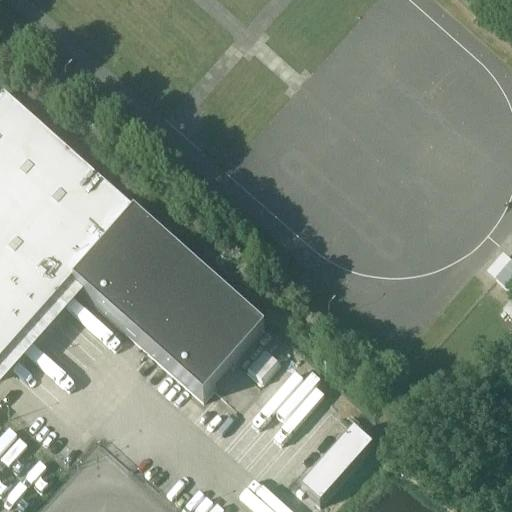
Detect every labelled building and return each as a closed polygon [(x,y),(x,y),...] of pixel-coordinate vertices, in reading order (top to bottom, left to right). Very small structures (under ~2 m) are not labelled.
[(4,106),(0,110),(0,371),(72,290),(203,406),(264,338),(4,106)] [(511,296),(511,263),(496,281),(511,296)] [(298,427),(314,442),(342,413),(326,398),(298,427)] [(0,463),(0,484),(32,510),(63,472),(11,430),(0,442),(0,460),(1,462),(0,463)] [(352,434),(300,493),(319,511),(373,451),(352,434)]
